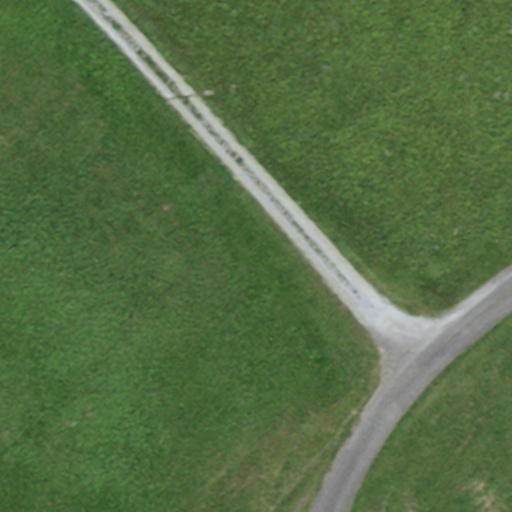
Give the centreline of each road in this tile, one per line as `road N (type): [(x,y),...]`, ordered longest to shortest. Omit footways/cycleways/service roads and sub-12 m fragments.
road 1 (track): [(93,0),(423,360)]
road 2 (unclassified): [(511,292),(423,360),(363,438),(329,511)]
